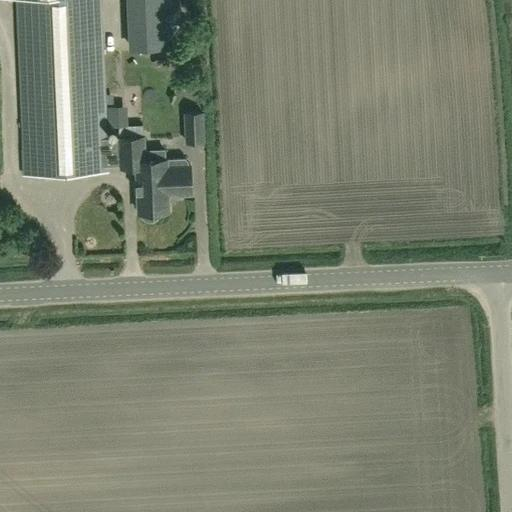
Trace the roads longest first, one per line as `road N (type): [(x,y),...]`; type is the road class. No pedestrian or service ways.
road 1 (tertiary): [(0,296),(496,274)]
road 2 (unclassified): [(511,511),(496,274)]
